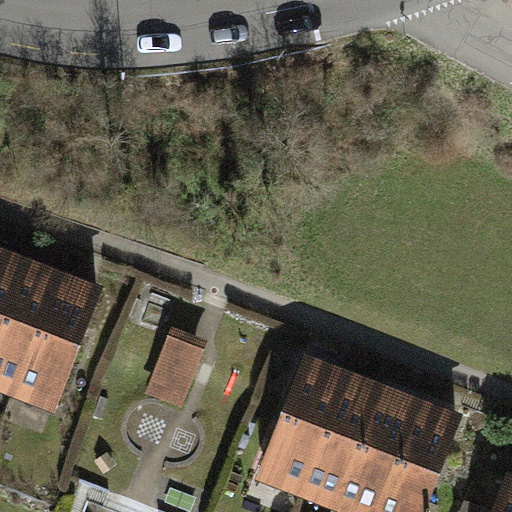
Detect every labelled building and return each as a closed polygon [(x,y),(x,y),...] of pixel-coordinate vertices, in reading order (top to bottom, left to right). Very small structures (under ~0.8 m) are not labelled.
[(0,328),(25,265),(0,254),(0,328)] [(0,328),(0,378),(16,385),(58,278),(25,265),(0,328)] [(56,400),(97,292),(58,278),(16,385),(56,400)] [(181,405),(204,342),(164,328),(141,391),(181,405)] [(304,484),(346,377),(307,362),(265,469),(304,484)] [(304,484),(337,497),(379,389),(346,377),(304,484)] [(375,511),(418,405),(379,389),(337,497),(375,511)] [(376,511),(420,511),(456,420),(418,405),(375,511),(376,511)] [(511,511),(511,482),(508,481),(496,511),(495,511),(463,500),(458,511),(511,511)]
